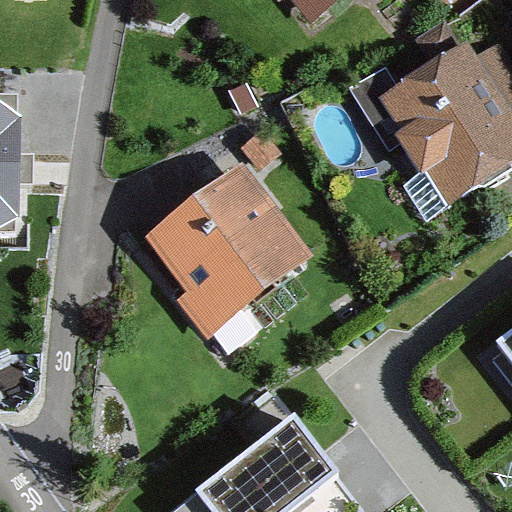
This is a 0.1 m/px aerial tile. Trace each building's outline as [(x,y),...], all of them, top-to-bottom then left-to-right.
[(336,0),(292,0),(308,21),(336,0)] [(459,43),(380,87),(442,199),(511,160),(511,133),(507,124),(511,121),(511,43),(510,40),(470,62),(459,43)] [(0,229),(18,230),(16,88),(0,87),(0,229)] [(303,258),(242,164),(136,233),(197,327),(303,258)] [(351,511),(295,439),(198,511),(351,511)]
